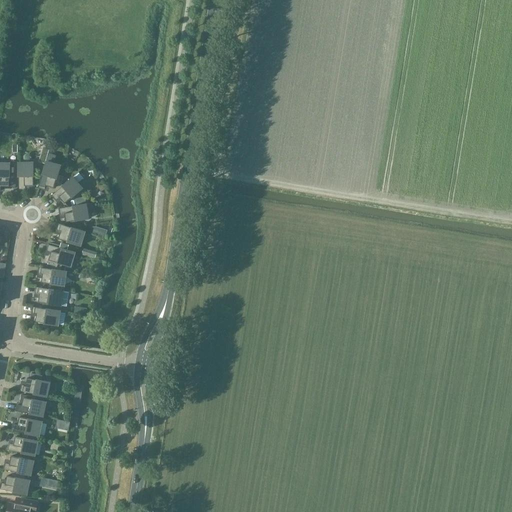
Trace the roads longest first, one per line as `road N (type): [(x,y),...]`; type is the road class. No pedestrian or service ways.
road 1 (tertiary): [(165,302),(214,0)]
road 2 (residential): [(10,341),(25,228),(16,216),(0,214)]
road 3 (residential): [(137,364),(10,341)]
